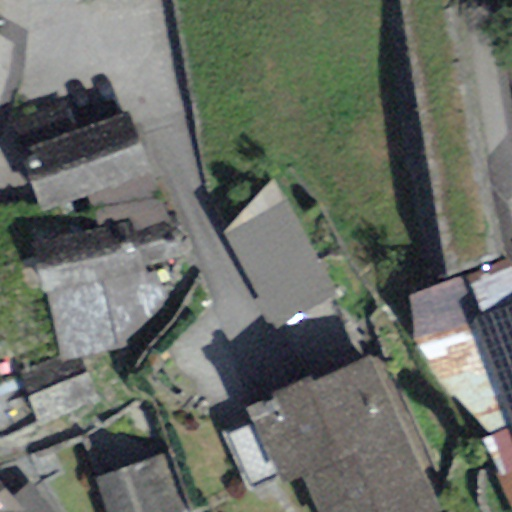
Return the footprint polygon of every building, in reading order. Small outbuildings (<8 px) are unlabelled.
[(10,118),(41,214),(93,197),(144,181),(123,115),(76,130),(66,100),(10,118)] [(100,224),(37,235),(50,311),(61,352),(112,355),(161,307),(148,261),(179,251),(144,181),(93,197),(100,224)] [(511,267),(504,257),(415,290),(415,336),(444,402),(474,415),(511,466),(511,267)] [(428,511),(363,378),(269,424),(313,511),(428,511)] [(182,511),(161,450),(106,469),(121,511),(182,511)] [(0,483),(0,511),(53,511),(31,483),(11,498),(0,483)]
